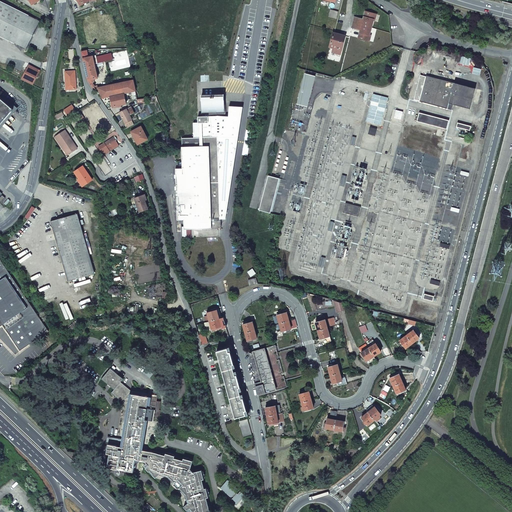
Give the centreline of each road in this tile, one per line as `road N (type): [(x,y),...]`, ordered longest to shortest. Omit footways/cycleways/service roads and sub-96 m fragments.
road 1 (residential): [(433,371),(382,365),(362,395),(338,402),(320,386),(294,302),(279,292),(249,295),(233,318),(234,333),(264,460),(229,439),(139,161),(87,86),(62,2)]
road 2 (secondary): [(341,511),(427,409),(454,346),(501,163)]
road 3 (secondary): [(511,77),(433,371)]
road 4 (unknown): [(269,497),(198,449),(168,440),(159,388),(86,338),(63,341)]
road 5 (residential): [(0,225),(33,179),(62,2)]
road 6 (unknown): [(298,0),(251,206)]
road 7 (secondary): [(433,371),(395,433),(325,497)]
road 8 (motorway): [(115,511),(0,402)]
road 9 (unknown): [(103,439),(111,401),(90,362),(63,341)]
